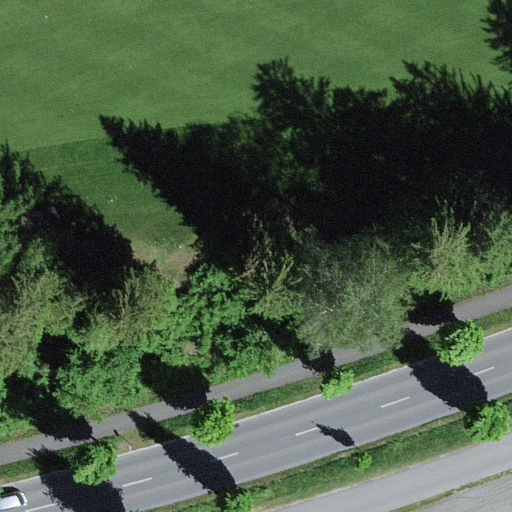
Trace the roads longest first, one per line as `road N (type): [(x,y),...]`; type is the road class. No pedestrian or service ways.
road 1 (secondary): [(511,362),(269,446),(23,511)]
road 2 (unclassified): [(511,445),(326,511)]
